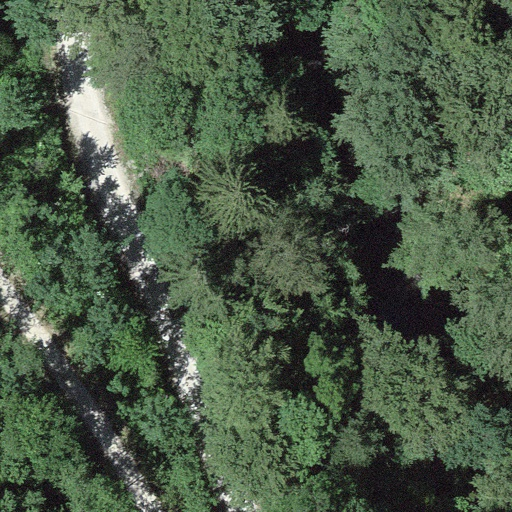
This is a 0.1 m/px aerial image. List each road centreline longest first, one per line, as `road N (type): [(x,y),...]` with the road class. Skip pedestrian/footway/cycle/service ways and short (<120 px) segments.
road 1 (track): [(249,511),(95,127),(76,0)]
road 2 (track): [(152,511),(0,277)]
